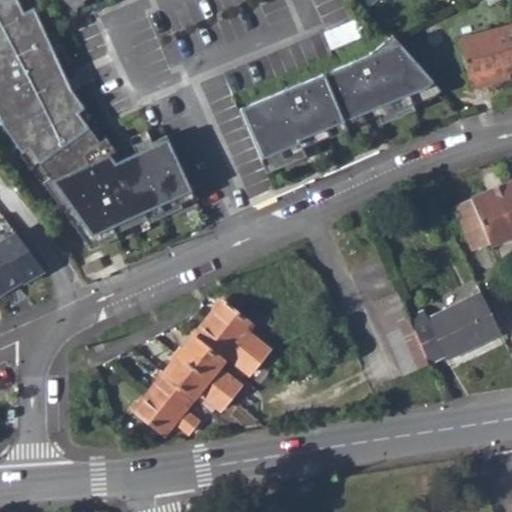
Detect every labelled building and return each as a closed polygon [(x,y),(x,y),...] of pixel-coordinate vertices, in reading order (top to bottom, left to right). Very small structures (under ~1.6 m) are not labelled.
[(180,203),(194,197),(167,142),(164,137),(152,141),(151,137),(132,144),(133,147),(138,160),(129,165),(125,158),(121,160),(116,153),(107,138),(100,143),(78,113),(85,108),(72,90),(67,81),(51,44),(35,8),(24,13),(18,0),(0,0),(0,100),(9,120),(1,125),(22,155),(28,150),(50,178),(44,183),(64,212),(71,207),(85,225),(78,230),(91,251),(117,236),(116,234),(147,219),(149,223),(166,215),(182,207),(180,203)] [(74,10),(83,0),(69,0),(67,3),(74,10)] [(359,19),(324,33),(331,48),(365,34),(359,19)] [(486,89),(485,83),(509,76),(511,74),(511,26),(455,45),(471,93),(486,89)] [(415,110),(414,108),(408,97),(418,96),(436,85),(393,33),(371,55),(240,109),(263,163),(282,155),(286,164),(311,153),(307,144),(315,140),(328,134),(326,128),(362,113),(365,120),(392,109),(401,105),(405,114),(415,110)] [(60,40),(51,44),(67,81),(76,77),(60,40)] [(509,76),(485,83),(486,89),(511,81),(509,76)] [(408,97),(414,108),(426,104),(443,93),(436,85),(418,96),(408,97)] [(0,123),(1,125),(9,120),(0,100),(0,123)] [(401,105),(392,109),(396,118),(405,114),(401,105)] [(87,107),(85,108),(78,113),(100,143),(107,138),(108,137),(87,107)] [(362,113),(326,128),(328,134),(330,138),(366,123),(365,120),(362,113)] [(128,135),(132,144),(151,137),(147,128),(128,135)] [(315,140),(307,144),(311,153),(319,149),(315,140)] [(133,147),(116,153),(121,160),(125,158),(129,165),(138,160),(133,147)] [(44,183),(50,178),(28,150),(22,155),(44,183)] [(282,155),(263,163),(267,172),(286,164),(282,155)] [(511,180),(453,205),(472,250),(488,243),(490,245),(511,236),(511,180)] [(199,206),(194,197),(180,203),(182,207),(166,215),(168,221),(199,206)] [(78,230),(85,225),(71,207),(64,212),(78,230)] [(151,227),(149,223),(147,219),(116,234),(117,236),(119,241),(151,227)] [(12,230),(0,238),(0,291),(6,288),(7,284),(17,277),(19,280),(20,282),(40,269),(12,230)] [(81,265),(85,274),(103,266),(99,257),(81,265)] [(7,284),(6,288),(19,280),(17,277),(7,284)] [(371,305),(403,377),(427,367),(394,295),(371,305)] [(479,296),(413,327),(430,366),(444,359),(447,362),(501,336),(479,296)] [(222,301),(207,319),(259,362),(267,352),(248,335),(246,332),(251,326),(222,301)] [(207,319),(191,338),(221,362),(226,356),(249,374),(259,362),(207,319)] [(191,338),(177,355),(228,398),(237,387),(216,368),(221,362),(191,338)] [(177,355),(163,372),(191,398),(196,392),(218,409),(228,398),(177,355)] [(163,372),(147,391),(191,427),(194,423),(181,410),(191,398),(163,372)] [(191,427),(147,391),(133,409),(162,434),(173,420),(188,432),(191,427)]
